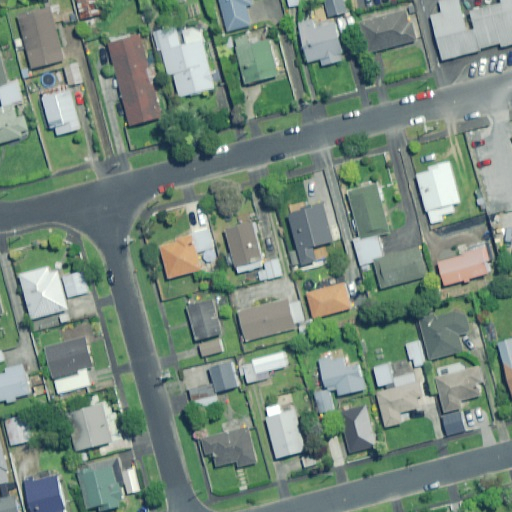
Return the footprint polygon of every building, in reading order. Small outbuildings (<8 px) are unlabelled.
[(100,17),(95,0),(75,0),(82,22),(100,17)] [(245,5),(252,3),(251,0),(219,0),(227,33),(251,27),(245,5)] [(346,13),(341,0),(327,0),(323,1),(328,18),(346,13)] [(448,13),(435,16),(448,63),(511,46),(511,0),(508,0),(509,2),(479,11),(484,27),(473,30),(464,0),(451,0),(443,2),(448,13)] [(63,62),(50,9),(18,17),(31,70),(63,62)] [(409,23),(406,10),(360,23),(369,54),(418,41),(413,22),(409,23)] [(344,62),(335,25),(300,34),(307,64),(321,60),(322,67),(344,62)] [(180,47),(175,28),(158,32),(169,76),(174,74),(180,98),(214,90),(202,42),(180,47)] [(152,85),(158,83),(153,66),(148,67),(140,36),(108,45),(129,127),(161,119),(152,85)] [(278,77),(269,41),(252,46),(236,49),(245,85),(278,77)] [(23,133),(29,132),(25,116),(17,118),(14,107),(22,105),(17,83),(7,86),(0,57),(0,95),(3,109),(0,109),(0,144),(24,139),(23,133)] [(78,63),(64,67),(69,87),(82,83),(78,63)] [(80,131),(70,89),(68,90),(67,86),(37,94),(46,131),(56,128),(58,136),(80,131)] [(429,168),(430,173),(417,177),(431,225),(444,221),(443,217),(456,213),(454,205),(460,203),(448,163),(436,166),(429,168)] [(388,228),(376,185),(348,193),(359,235),(388,228)] [(333,243),(325,207),(289,215),(301,267),(318,263),(315,247),(333,243)] [(254,230),(252,223),(225,230),(232,253),(225,255),(229,267),(236,265),(238,274),(257,270),(260,282),(281,277),(268,226),(254,230)] [(215,249),(209,231),(159,246),(169,280),(203,270),(198,254),(215,249)] [(383,259),(378,238),(355,244),(360,266),(373,262),(381,290),(422,279),(415,251),(383,259)] [(489,261),(485,249),(438,264),(446,288),(490,274),(486,262),(489,261)] [(52,265),(23,273),(35,317),(71,308),(60,268),(53,270),(52,265)] [(89,292),(85,271),(65,276),(70,296),(89,292)] [(351,309),(344,284),(307,295),(314,320),(351,309)] [(186,306),(200,359),(223,353),(219,337),(223,336),(213,299),(186,306)] [(294,325),(305,322),(300,303),(289,305),(288,301),(238,314),(246,343),(296,330),(294,325)] [(464,335),(458,314),(420,324),(430,361),(464,352),(459,336),(464,335)] [(417,335),(410,337),(412,344),(404,346),(409,363),(413,362),(415,370),(426,366),(417,335)] [(94,369),(85,339),(45,350),(57,395),(91,386),(87,370),(94,369)] [(511,340),(498,345),(511,392),(511,340)] [(253,364),(239,368),(241,377),(246,375),(248,385),(270,379),(269,372),(288,367),(284,353),(252,361),(253,364)] [(346,366),(344,359),(329,363),(328,358),(319,361),(327,392),(337,390),(339,397),(366,390),(359,362),(346,366)] [(209,369),(213,383),(187,391),(194,415),(220,408),(217,394),(239,388),(231,362),(209,369)] [(380,394),(376,395),(386,430),(405,424),(404,422),(411,420),(409,413),(434,406),(425,372),(397,380),(394,372),(393,373),(390,365),(373,370),(380,394)] [(0,402),(6,401),(7,405),(17,403),(16,399),(30,395),(23,366),(5,371),(6,375),(0,376),(0,402)] [(485,383),(480,367),(436,379),(445,414),(463,409),(461,402),(482,396),(479,385),(485,383)] [(333,412),(329,392),(314,395),(318,414),(333,412)] [(113,443),(103,405),(67,415),(77,452),(113,443)] [(279,407),(266,410),(268,418),(266,419),(277,460),(305,452),(294,411),(281,414),(279,407)] [(468,432),(463,412),(442,417),(446,437),(468,432)] [(32,441),(26,416),(5,422),(11,447),(32,441)] [(257,464),(249,428),(202,439),(206,456),(212,455),(216,469),(237,464),(238,468),(257,464)] [(125,507),(121,487),(125,486),(121,470),(118,457),(89,464),(89,467),(78,470),(87,510),(105,506),(106,511),(125,507)] [(65,511),(57,476),(34,482),(32,476),(24,478),(31,511),(65,511)] [(0,511),(18,511),(15,497),(0,500),(0,511)]
